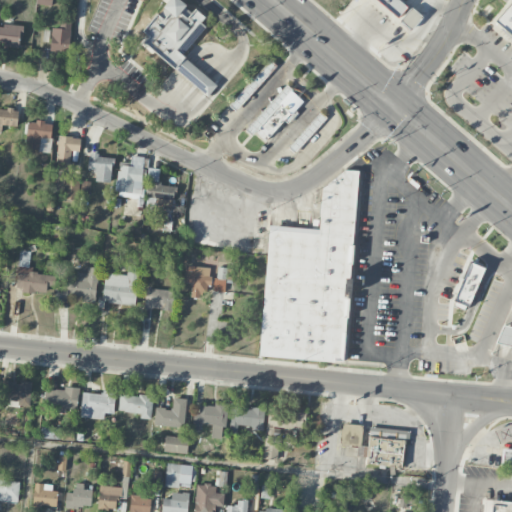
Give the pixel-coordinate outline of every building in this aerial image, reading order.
[(207,95),(216,84),(181,56),(209,20),(195,9),(193,12),(178,0),(168,0),(143,32),(148,37),(143,44),(207,95)] [(511,34),(493,18),(508,0),(511,0),(511,34)] [(422,18),(412,8),(399,20),(410,30),(422,18)] [(59,29),(51,29),(50,52),(69,52),(70,23),(59,22),(59,29)] [(0,25),(0,45),(20,46),(21,26),(0,25)] [(276,66),(270,61),(230,105),(236,110),(276,66)] [(303,102),(286,86),(248,128),(265,143),(303,102)] [(0,125),(17,127),(18,109),(0,108),(0,125)] [(328,119),(320,112),(288,148),(295,154),(328,119)] [(52,123),(27,121),(25,150),(50,152),(52,123)] [(70,151),(79,152),(80,138),(58,136),(56,163),(69,164),(70,151)] [(95,181),(110,183),(113,157),(89,155),(87,171),(96,172),(95,181)] [(145,157),(131,156),(130,166),(118,165),(116,196),(141,198),(145,157)] [(159,185),(159,169),(147,169),(147,200),(175,201),(176,185),(159,185)] [(260,357),(344,362),(356,171),(341,170),(340,183),(322,182),(319,229),(268,226),(260,357)] [(79,181),(63,180),(62,199),(77,200),(79,181)] [(55,274),(28,272),(30,252),(19,251),(16,291),(47,293),(47,286),(54,287),(55,274)] [(466,310),(484,268),(470,262),(452,304),(466,310)] [(97,308),(109,309),(109,304),(134,306),(137,267),(127,266),(127,275),(105,274),(103,297),(98,297),(97,308)] [(190,297),(202,298),(203,285),(209,286),(211,269),(185,266),(184,283),(191,284),(190,297)] [(65,271),(62,295),(95,300),(99,269),(88,267),(87,274),(65,271)] [(225,278),(228,278),(229,268),(215,267),(214,291),(225,292),(225,278)] [(145,309),(173,310),(173,290),(145,289),(145,309)] [(511,325),(503,322),(497,341),(511,346),(511,325)] [(31,382),(20,381),(20,382),(0,381),(0,382),(0,404),(5,405),(6,400),(18,401),(17,406),(30,407),(31,382)] [(77,411),(78,388),(63,387),(63,390),(45,389),(44,409),(77,411)] [(82,392),(81,418),(104,419),(104,413),(114,414),(115,394),(82,392)] [(118,412),(140,413),(140,418),(151,419),(152,396),(119,394),(118,412)] [(154,426),(184,427),(185,399),(173,398),(172,409),(155,408),(154,426)] [(199,406),(199,413),(194,413),(193,430),(201,430),(201,424),(212,424),(211,438),(225,439),(227,403),(214,403),(213,406),(199,406)] [(229,431),(237,432),(238,427),(262,430),(265,410),(232,406),(229,431)] [(305,413),(272,411),(272,428),(304,430),(305,413)] [(360,447),(362,425),(342,423),(340,445),(360,447)] [(511,436),(511,428),(511,426),(494,430),(497,440),(511,436)] [(40,437),(59,440),(61,429),(41,427),(40,437)] [(408,432),(370,427),(366,457),(376,459),(375,464),(401,468),(404,439),(407,440),(408,432)] [(164,452),(188,453),(188,437),(165,436),(164,452)] [(511,467),(511,449),(503,449),(501,466),(511,467)] [(192,465),(166,464),(165,487),(179,488),(179,484),(191,484),(192,465)] [(0,501),(18,503),(19,482),(0,480),(0,501)] [(270,499),(271,482),(262,481),(260,498),(270,499)] [(91,508),(92,490),(83,490),(84,484),(74,483),(74,493),(66,493),(65,507),(91,508)] [(55,485),(34,484),(33,506),(55,507),(55,485)] [(193,511),(212,511),(214,506),(223,507),(225,494),(215,493),(216,486),(197,484),(193,511)] [(116,497),(121,498),(122,487),(99,486),(98,510),(115,510),(116,497)] [(162,499),(161,511),(187,511),(188,493),(171,493),(171,499),(162,499)] [(415,497),(400,495),(398,507),(406,508),(406,504),(414,505),(415,497)] [(150,511),(150,497),(130,497),(129,511),(150,511)] [(225,506),(225,511),(246,511),(246,500),(236,501),(237,506),(225,506)] [(490,511),(511,511),(511,502),(492,500),(490,511)]
